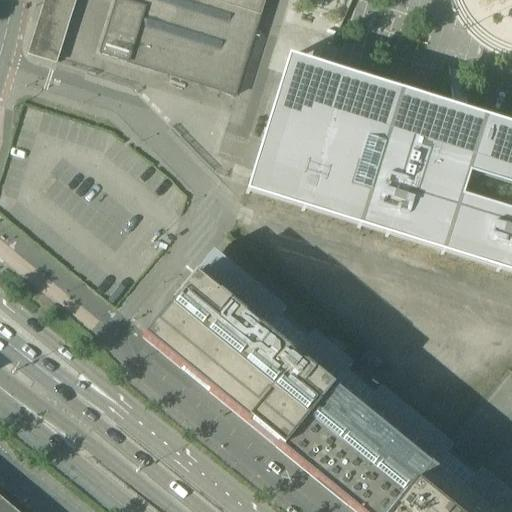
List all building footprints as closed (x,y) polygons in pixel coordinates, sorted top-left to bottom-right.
[(45,0),(28,55),(56,64),(56,63),(75,0),(45,0)] [(265,0),(117,0),(100,55),(235,97),(265,0)] [(247,190),(245,194),(249,195),(301,212),(304,212),(357,229),(360,230),(385,238),(388,238),(440,255),(443,256),(496,272),(499,273),(511,277),(511,128),(486,120),(482,119),(430,103),(427,102),(402,94),(399,93),(346,77),(343,76),(291,59),(288,58),(287,61),(286,62),(247,190)] [(511,511),(511,498),(480,472),(473,479),(445,456),(451,448),(446,444),(379,390),(373,397),(345,374),(351,367),(312,335),(306,342),(278,319),(284,312),(213,253),(203,266),(163,315),(162,314),(160,317),(161,317),(146,335),(142,340),(351,511),(511,511)] [(0,511),(12,511),(0,501),(0,511)]
